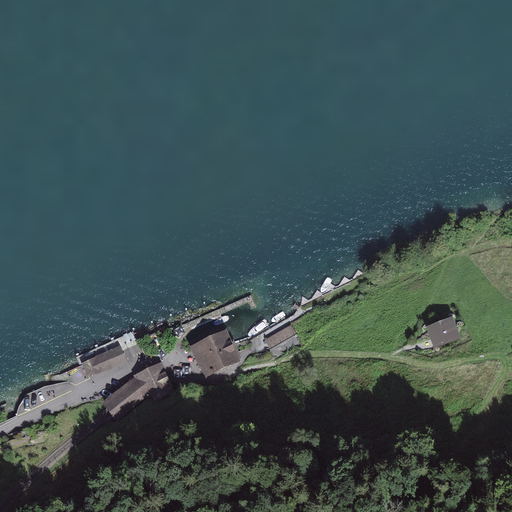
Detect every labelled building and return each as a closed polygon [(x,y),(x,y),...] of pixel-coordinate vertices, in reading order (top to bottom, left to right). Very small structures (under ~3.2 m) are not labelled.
[(460,338),(453,319),(427,328),(434,347),(460,338)] [(302,344),(291,325),(265,340),(276,359),(302,344)] [(226,332),(195,346),(190,348),(199,370),(201,368),(206,379),(241,363),(240,360),(242,359),(236,346),(233,346),(232,343),(226,332)] [(83,365),(90,379),(128,363),(121,347),(83,365)] [(117,419),(147,396),(147,397),(155,394),(157,398),(171,391),(160,366),(137,376),(137,378),(104,404),(111,412),(117,419)]
